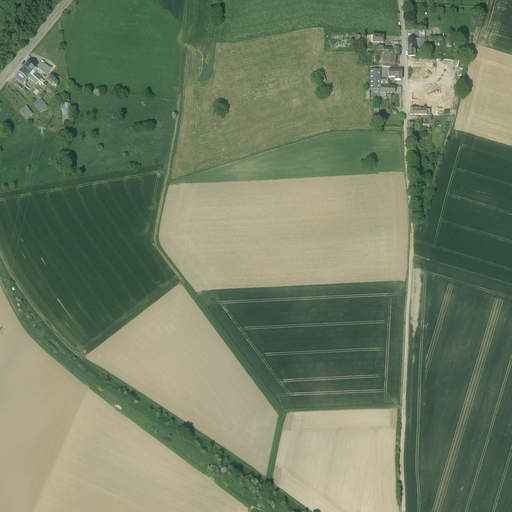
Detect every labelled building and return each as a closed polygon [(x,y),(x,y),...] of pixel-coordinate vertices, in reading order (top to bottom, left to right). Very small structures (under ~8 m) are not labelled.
[(393,54),(384,53),(383,63),(389,64),(394,64),(396,54),(393,54)] [(40,61),(36,68),(46,74),(50,67),(40,61)] [(35,68),(28,62),(24,68),(30,73),(33,71),(35,68)] [(24,68),(19,73),(26,79),(28,77),(30,73),(24,68)] [(380,70),(370,70),(369,89),(369,90),(380,90),(380,87),(380,80),(380,70)] [(401,71),(388,70),(388,77),(394,77),(395,80),(401,81),(401,71)] [(41,78),(33,71),(30,73),(35,77),(39,81),(41,78)] [(26,79),(19,73),(15,78),(22,84),(26,79)] [(33,85),(26,79),(22,84),(29,90),(33,85)] [(424,92),(409,92),(409,100),(410,105),(414,105),(414,99),(424,99),(424,92)] [(434,99),(429,99),(429,103),(436,103),(436,111),(445,110),(445,99),(434,99)] [(61,103),(62,123),(70,122),(69,103),(61,103)] [(26,106),(2,125),(5,129),(29,110),(26,106)]
